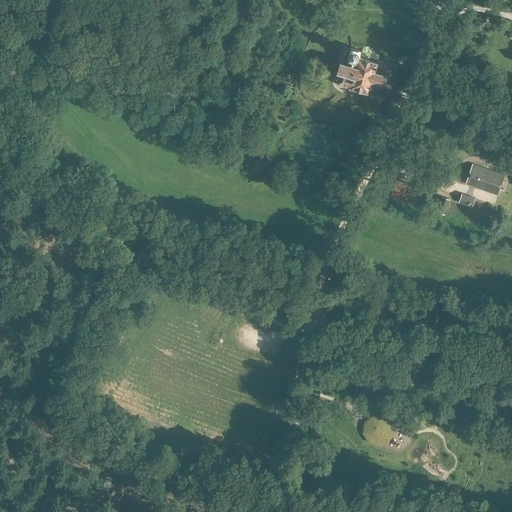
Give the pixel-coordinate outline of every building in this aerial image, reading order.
[(341,61),(338,72),(338,77),(341,83),(350,85),(350,87),(366,91),(369,92),(370,88),(389,93),(397,65),(377,59),(377,62),(359,56),(361,49),(351,46),(351,47),(344,45),(339,60),(341,61)] [(473,164),(466,182),(497,194),(504,175),(473,164)] [(396,179),(390,195),(414,204),(420,188),(396,179)] [(462,194),(459,204),(472,209),(475,198),(462,194)] [(442,196),(436,213),(444,215),(450,199),(442,196)] [(367,423),(365,432),(370,439),(378,442),(387,439),(391,431),(391,430),(392,430),(391,424),(390,424),(390,422),(383,417),(373,417),(370,419),(367,423)]
